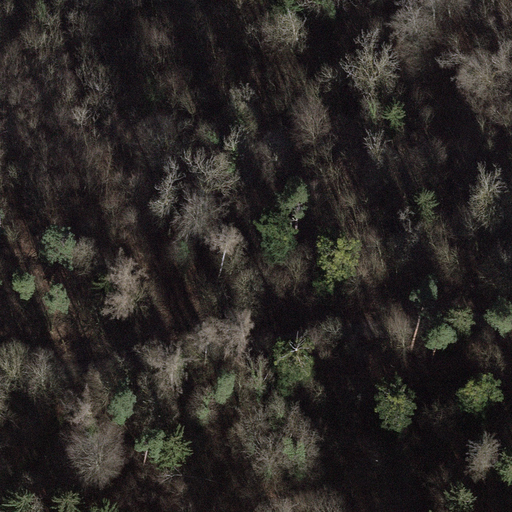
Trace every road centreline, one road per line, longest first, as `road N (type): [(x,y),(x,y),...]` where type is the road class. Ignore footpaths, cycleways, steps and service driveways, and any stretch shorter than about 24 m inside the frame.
road 1 (track): [(131,361),(511,317)]
road 2 (track): [(131,361),(64,420),(0,495)]
road 3 (track): [(0,382),(131,361)]
